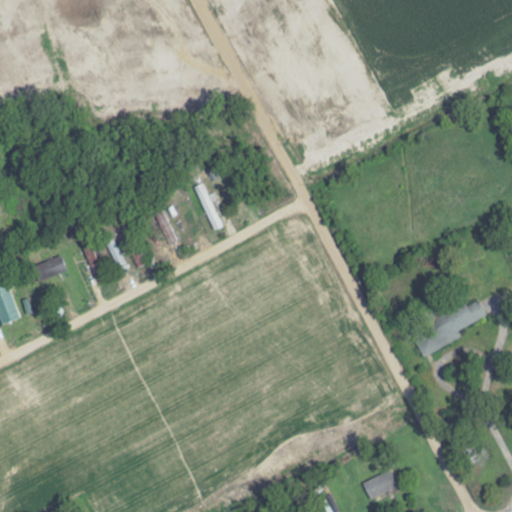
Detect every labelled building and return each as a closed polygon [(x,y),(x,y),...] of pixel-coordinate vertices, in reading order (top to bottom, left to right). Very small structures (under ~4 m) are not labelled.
[(205,181),(193,186),(210,230),(223,225),(205,181)] [(157,222),(169,244),(176,240),(164,219),(157,222)] [(120,273),(128,269),(110,237),(103,241),(120,273)] [(37,282),(66,270),(59,254),(31,266),(37,282)] [(8,285),(0,287),(0,323),(19,317),(8,285)] [(486,319),(475,297),(409,329),(420,352),(486,319)] [(361,482),(369,499),(397,486),(389,469),(361,482)]
